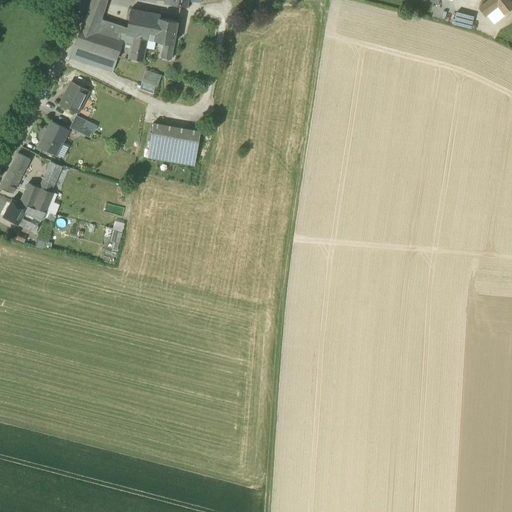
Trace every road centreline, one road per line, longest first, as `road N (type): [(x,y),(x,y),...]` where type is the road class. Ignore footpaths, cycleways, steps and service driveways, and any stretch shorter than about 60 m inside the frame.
road 1 (track): [(268,511),(282,311),(323,8),(312,0)]
road 2 (residential): [(0,172),(82,0)]
